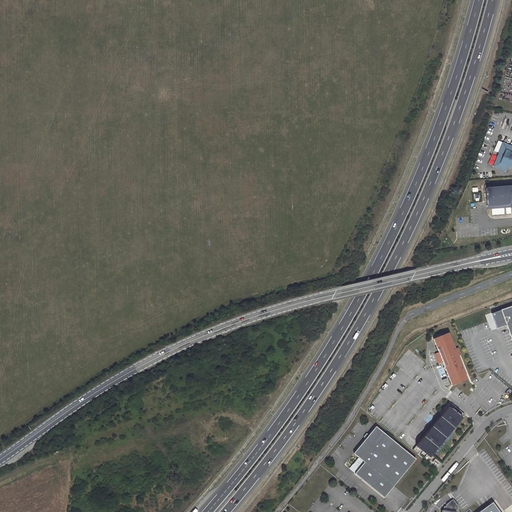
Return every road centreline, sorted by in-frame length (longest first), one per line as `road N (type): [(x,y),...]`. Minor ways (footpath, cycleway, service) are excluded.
road 1 (motorway): [(478,0),(428,152),(379,261),(302,391),(207,511)]
road 2 (motorway): [(223,511),(310,400),(384,278),(453,125),(491,0)]
road 3 (secondary): [(461,264),(293,303),(181,345),(0,459)]
road 4 (residential): [(511,408),(484,423),(411,511)]
road 5 (unknown): [(401,511),(344,463),(373,426)]
